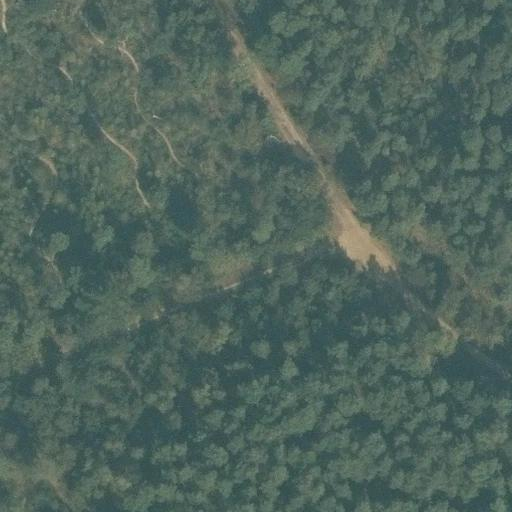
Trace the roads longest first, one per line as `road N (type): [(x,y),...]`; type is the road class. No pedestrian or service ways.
road 1 (track): [(212,0),(354,239)]
road 2 (track): [(354,239),(441,325),(511,380)]
